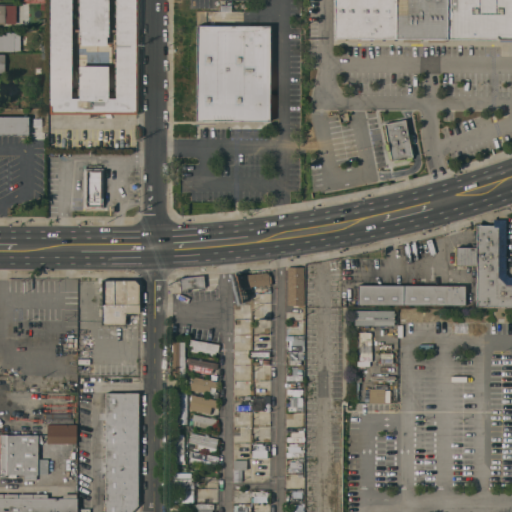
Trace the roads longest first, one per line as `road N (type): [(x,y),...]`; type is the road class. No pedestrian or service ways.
road 1 (primary): [(259,238),(377,219),(511,178)]
road 2 (residential): [(158,0),(156,247)]
road 3 (residential): [(156,308),(156,511)]
